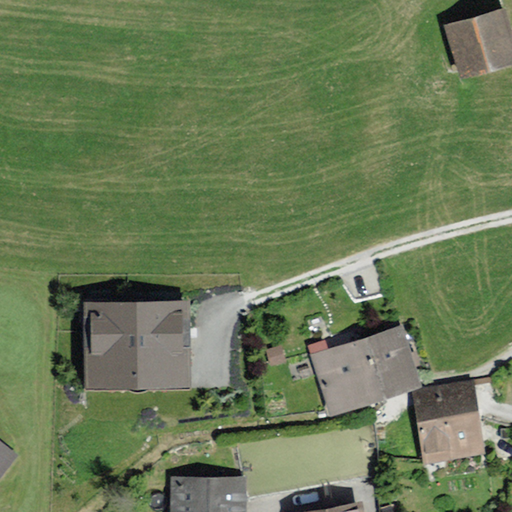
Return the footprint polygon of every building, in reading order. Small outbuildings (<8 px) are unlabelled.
[(511,36),(504,9),(448,25),(463,75),(511,60),(511,36)] [(189,304),(85,306),(86,387),(190,386),(190,326),(189,304)] [(400,328),(314,356),(332,412),(418,384),(400,328)] [(471,384),(416,393),(427,459),(482,450),(471,384)] [(0,472),(14,454),(0,443),(0,472)] [(245,511),(245,478),(172,479),(171,511),(245,511)] [(363,511),(362,503),(317,511),(363,511)]
